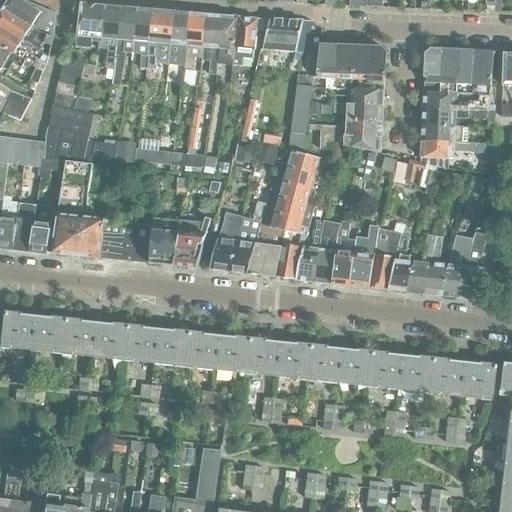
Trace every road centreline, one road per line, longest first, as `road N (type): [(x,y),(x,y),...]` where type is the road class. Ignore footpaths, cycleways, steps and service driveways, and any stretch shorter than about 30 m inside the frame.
road 1 (residential): [(511,330),(0,270)]
road 2 (residential): [(409,28),(146,0)]
road 3 (residential): [(409,28),(402,149)]
